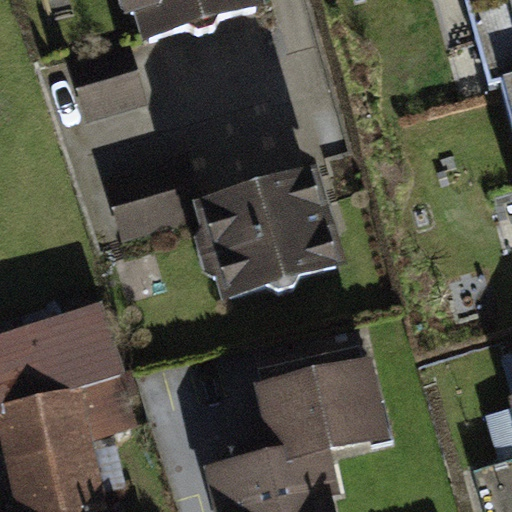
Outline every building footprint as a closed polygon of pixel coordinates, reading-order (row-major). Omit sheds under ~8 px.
[(251,0),(112,0),(129,60),(259,24),(251,0)] [(511,0),(473,0),(496,80),(507,77),(511,93),(511,0)] [(127,67),(77,80),(90,132),(140,119),(127,67)] [(323,193),(200,223),(223,314),(346,283),(323,193)] [(98,323),(0,358),(0,451),(15,511),(109,511),(97,453),(143,440),(98,323)] [(276,468),(209,482),(215,511),(335,511),(327,469),(379,459),(363,377),(261,398),(276,468)]
